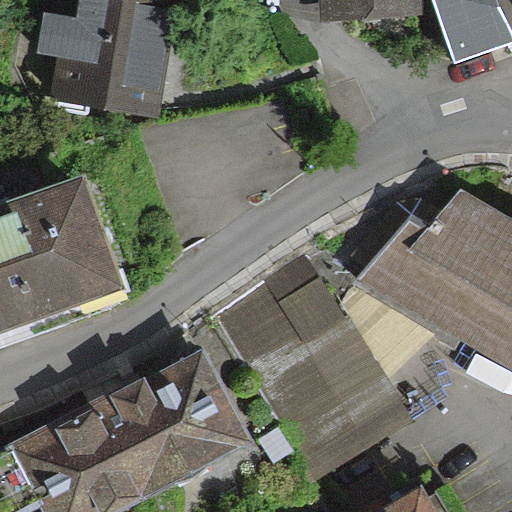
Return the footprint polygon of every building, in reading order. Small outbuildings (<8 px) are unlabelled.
[(56,102),(155,112),(167,0),(76,0),(75,18),(44,14),(41,48),(62,50),(56,102)] [(417,11),(416,0),(324,0),(325,15),(417,11)] [(506,45),(489,0),(440,0),(462,61),(506,45)] [(0,329),(118,290),(79,174),(0,200),(0,329)] [(359,287),(511,370),(511,216),(453,185),(427,232),(398,216),(359,287)] [(220,312),(313,480),(409,427),(317,259),(220,312)] [(200,349),(95,406),(143,496),(249,439),(200,349)] [(95,406),(0,456),(0,511),(20,511),(36,504),(40,511),(112,511),(143,496),(95,406)] [(434,511),(420,487),(378,511),(434,511)]
